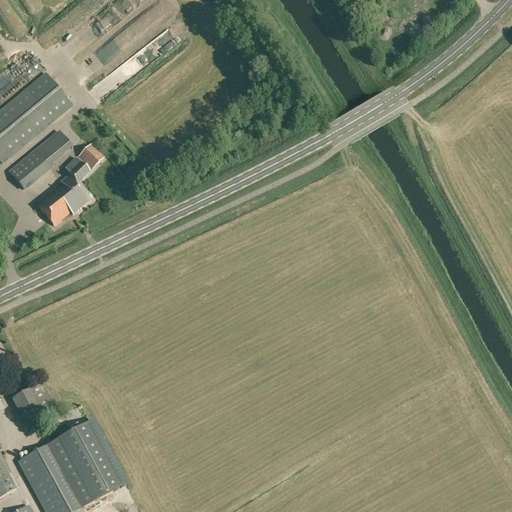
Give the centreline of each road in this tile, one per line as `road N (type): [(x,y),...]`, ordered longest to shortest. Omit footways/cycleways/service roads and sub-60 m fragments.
road 1 (secondary): [(0,304),(384,102),(434,70),(509,0)]
road 2 (track): [(400,109),(422,168),(511,336)]
road 3 (track): [(319,0),(400,109)]
